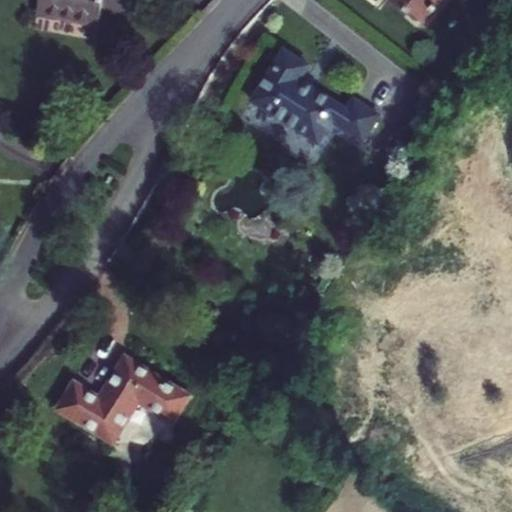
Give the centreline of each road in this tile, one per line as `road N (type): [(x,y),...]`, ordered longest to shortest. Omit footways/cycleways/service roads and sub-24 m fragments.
road 1 (residential): [(183,71),(158,150),(92,266),(0,365)]
road 2 (residential): [(0,323),(22,272),(115,137),(183,71)]
